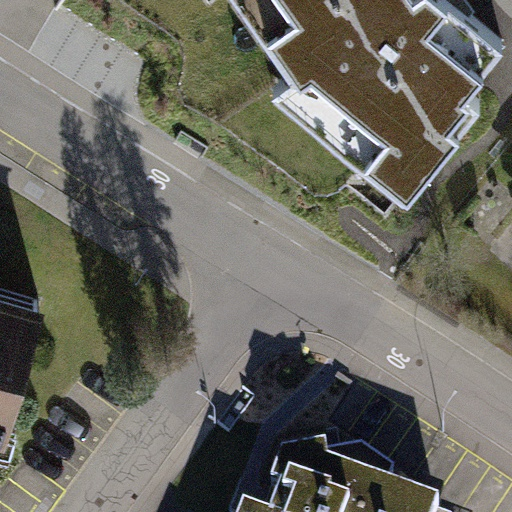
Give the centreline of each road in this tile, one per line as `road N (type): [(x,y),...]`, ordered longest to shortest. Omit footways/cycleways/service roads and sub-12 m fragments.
road 1 (residential): [(0,102),(268,262)]
road 2 (residential): [(93,511),(268,262)]
road 3 (residential): [(268,262),(511,421)]
